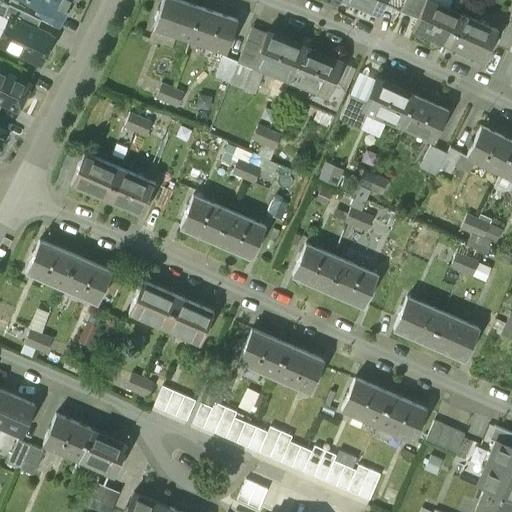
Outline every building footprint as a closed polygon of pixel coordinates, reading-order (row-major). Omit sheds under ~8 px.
[(28,0),(33,6),(38,4),(38,5),(62,16),(69,0),(28,0)] [(201,8),(177,0),(162,0),(153,27),(189,39),(201,8)] [(382,0),(350,0),(378,11),(382,0)] [(403,0),(400,9),(412,14),(418,0),(403,0)] [(461,12),(432,0),(424,0),(413,28),(447,43),(461,12)] [(33,16),(8,4),(2,16),(9,19),(9,18),(35,30),(40,19),(33,16)] [(62,16),(38,5),(33,16),(40,19),(57,27),(62,16)] [(236,19),(201,8),(189,39),(225,51),(236,19)] [(496,29),(461,12),(447,43),(483,59),(496,29)] [(35,30),(9,18),(9,19),(0,36),(0,44),(39,63),(51,38),(35,30)] [(302,47),(266,32),(254,63),(290,78),(302,47)] [(337,61),(302,47),(290,78),(325,92),(337,61)] [(28,84),(0,70),(0,101),(0,102),(16,109),(28,84)] [(411,93),(377,78),(364,108),(397,124),(411,93)] [(160,83),(154,97),(165,102),(172,87),(160,83)] [(182,93),(172,87),(165,102),(176,106),(182,93)] [(447,109),(411,93),(397,124),(433,140),(447,109)] [(140,117),(129,112),(123,126),(134,131),(140,117)] [(151,122),(140,117),(134,131),(145,136),(151,122)] [(269,129),(259,124),(252,139),(263,143),(269,129)] [(511,141),(480,125),(465,155),(499,172),(511,145),(511,141)] [(280,134),(269,129),(263,143),(274,148),(280,134)] [(445,173),(454,150),(426,139),(417,162),(445,173)] [(262,182),(271,157),(224,140),(219,155),(230,159),(226,169),(262,182)] [(511,145),(499,172),(511,178),(511,145)] [(119,168),(83,152),(70,183),(105,199),(119,168)] [(155,183),(119,168),(105,199),(141,214),(155,183)] [(376,175),(365,170),(359,184),(369,189),(376,175)] [(386,180),(376,175),(369,189),(381,193),(386,180)] [(263,226),(192,196),(179,226),(250,257),(263,226)] [(341,217),(362,225),(369,208),(348,199),(341,217)] [(476,218),(466,213),(459,227),(470,232),(476,218)] [(488,223),(476,218),(470,232),(481,237),(488,223)] [(39,240),(26,271),(61,286),(74,256),(39,240)] [(375,274),(305,244),(291,275),(362,304),(375,274)] [(452,247),(446,262),(482,278),(489,263),(452,247)] [(110,271),(74,256),(61,286),(97,302),(110,271)] [(210,313),(140,283),(127,312),(197,342),(210,313)] [(405,297),(392,327),(462,358),(475,328),(405,297)] [(47,315),(37,310),(29,329),(40,334),(47,315)] [(40,334),(29,329),(23,343),(34,348),(40,334)] [(250,330),(237,359),(306,389),(318,360),(250,330)] [(40,334),(34,348),(45,353),(51,339),(40,334)] [(131,374),(125,388),(147,397),(153,383),(131,374)] [(422,408),(352,378),(339,407),(409,437),(422,408)] [(194,400),(162,385),(154,405),(186,419),(194,400)] [(0,390),(0,426),(19,435),(32,404),(0,390)] [(368,498),(379,473),(358,464),(355,469),(333,460),(336,454),(313,445),(311,450),(289,441),(291,435),(269,426),(267,431),(234,417),(236,411),(214,401),(211,406),(201,402),(192,421),(368,498)] [(90,428),(55,413),(42,443),(77,459),(90,428)] [(433,420),(424,440),(434,444),(443,424),(433,420)] [(454,429),(443,424),(434,444),(445,449),(454,429)] [(125,444),(90,428),(77,459),(113,475),(125,444)] [(454,429),(445,449),(455,453),(464,433),(454,429)] [(17,439),(7,463),(18,468),(29,443),(17,439)] [(511,447),(496,440),(477,484),(511,499),(511,447)] [(43,449),(29,443),(18,468),(32,474),(43,449)] [(453,462),(439,455),(429,478),(443,484),(453,462)] [(109,511),(118,492),(97,483),(87,505),(104,511),(109,511)] [(508,511),(511,505),(511,499),(483,487),(472,511),(508,511)] [(134,492),(124,511),(166,511),(169,507),(134,492)] [(447,511),(420,502),(416,511),(447,511)]
